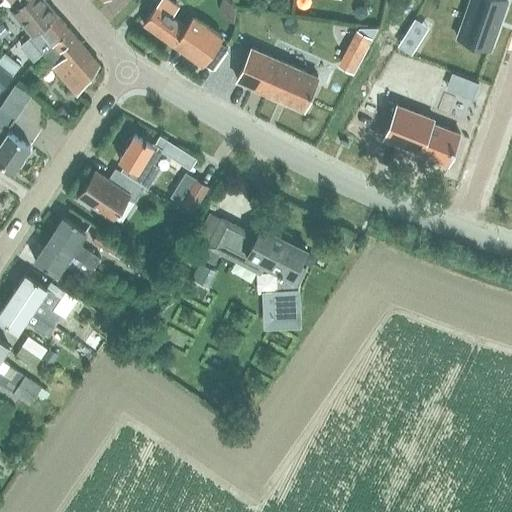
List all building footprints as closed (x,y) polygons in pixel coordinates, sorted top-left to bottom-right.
[(56,14),(45,0),(21,0),(18,2),(19,4),(15,6),(36,31),(56,14)] [(193,15),(186,25),(172,15),(179,6),(171,0),(162,0),(159,6),(156,4),(143,22),(203,65),(223,37),(193,15)] [(216,0),(215,7),(229,9),(230,0),(216,0)] [(470,0),(457,36),(490,48),(507,0),(470,0)] [(45,48),(68,27),(56,14),(36,31),(33,34),(47,51),(47,50),(45,48)] [(2,23),(0,25),(0,34),(2,36),(8,30),(2,23)] [(99,62),(91,53),(68,27),(45,48),(47,50),(47,51),(56,62),(55,63),(78,92),(99,62)] [(411,51),(417,42),(405,34),(399,43),(411,51)] [(252,46),(238,79),(304,108),(318,75),(252,46)] [(5,52),(0,57),(0,89),(21,64),(5,52)] [(473,97),(479,82),(453,72),(447,87),(473,97)] [(380,106),(387,89),(374,84),(367,101),(380,106)] [(448,163),(460,132),(432,121),(434,117),(397,103),(383,137),(448,163)] [(0,143),(0,144),(0,161),(14,171),(30,147),(6,130),(14,117),(0,107),(0,143)] [(153,143),(152,144),(135,133),(133,136),(130,136),(127,140),(129,143),(119,158),(126,162),(121,170),(148,186),(160,167),(154,163),(162,148),(153,143)] [(144,185),(139,182),(119,169),(112,180),(95,169),(78,194),(112,217),(127,195),(133,200),(144,185)] [(182,179),(171,196),(173,197),(193,209),(208,185),(196,178),(192,185),(182,179)] [(48,237),(71,252),(93,267),(100,256),(78,241),(85,230),(63,215),(48,237)] [(298,321),(297,304),(300,280),(306,269),(299,265),(307,249),(286,238),(288,231),(277,226),(273,231),(261,225),(257,234),(223,217),(208,245),(221,251),(225,243),(278,270),(277,271),(278,292),(266,293),(266,294),(267,294),(268,322),(298,321)] [(108,250),(114,240),(97,229),(91,239),(108,250)] [(93,267),(71,252),(48,237),(33,259),(56,274),(64,262),(87,277),(93,267)] [(209,275),(216,259),(197,250),(190,266),(209,275)] [(154,252),(147,262),(157,268),(163,259),(154,252)] [(25,272),(10,294),(54,324),(61,313),(52,307),(57,299),(71,308),(78,298),(52,281),(47,287),(25,272)] [(54,324),(10,294),(0,308),(0,318),(18,331),(25,319),(47,334),(54,324)] [(80,339),(96,350),(106,336),(90,325),(80,339)] [(22,344),(40,356),(47,347),(29,334),(22,344)] [(0,369),(7,374),(22,351),(0,336),(0,369)] [(48,348),(43,357),(51,362),(57,354),(48,348)] [(20,367),(14,387),(37,393),(42,373),(20,367)] [(237,392),(230,405),(244,411),(250,398),(237,392)]
